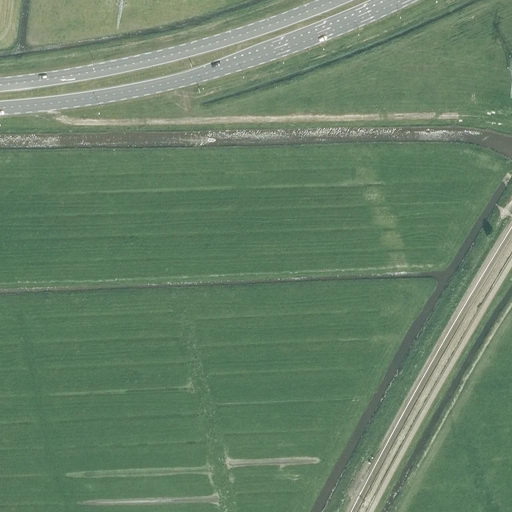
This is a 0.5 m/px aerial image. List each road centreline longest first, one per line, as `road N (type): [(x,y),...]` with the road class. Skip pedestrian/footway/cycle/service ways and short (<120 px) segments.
road 1 (trunk): [(0,108),(181,80),(402,0)]
road 2 (trunk): [(336,0),(171,54),(0,84)]
